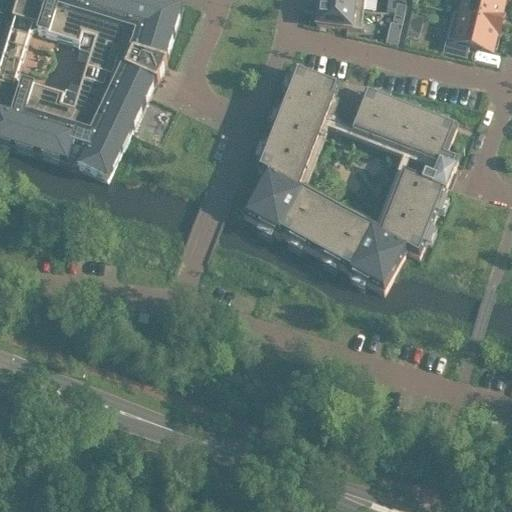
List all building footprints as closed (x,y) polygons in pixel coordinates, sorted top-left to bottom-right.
[(179,10),(146,0),(16,0),(11,19),(12,19),(10,25),(7,36),(0,59),(0,145),(66,165),(67,162),(78,166),(77,169),(106,183),(110,176),(129,134),(148,94),(146,93),(151,82),(155,84),(165,63),(163,63),(179,10)] [(317,0),(317,5),(362,11),(363,0),(317,0)] [(452,13),(498,24),(500,17),(501,17),(502,14),(501,14),(503,0),(459,0),(456,13),(452,12),(452,13)] [(395,4),(393,14),(402,16),(404,6),(395,4)] [(360,30),(362,11),(317,5),(315,25),(360,30)] [(496,31),(498,24),(452,13),(441,53),(465,59),(468,46),(491,52),(492,49),(494,49),(497,38),(495,37),(496,34),(497,35),(498,32),(496,31)] [(402,16),(393,14),(391,24),(400,26),(402,16)] [(404,36),(415,38),(421,17),(409,14),(404,36)] [(297,191),(337,87),(295,71),(292,80),(294,81),(288,96),(286,95),(278,114),(281,115),(275,129),(273,128),(265,147),(268,148),(262,163),(260,162),(256,171),(264,176),(241,218),(259,227),(260,225),(273,232),(272,235),(278,238),(280,236),(289,241),(290,239),(304,246),(302,249),(324,260),(325,258),(338,265),(337,268),(347,273),(345,275),(352,278),(353,276),(367,284),(365,286),(382,295),(399,266),(406,253),(418,260),(423,246),(421,245),(426,231),(429,232),(435,215),(433,214),(439,200),(441,201),(444,194),(453,171),(456,162),(444,157),(455,129),(366,94),(350,134),(438,168),(434,179),(424,176),(421,183),(402,176),(379,236),(297,191)]
